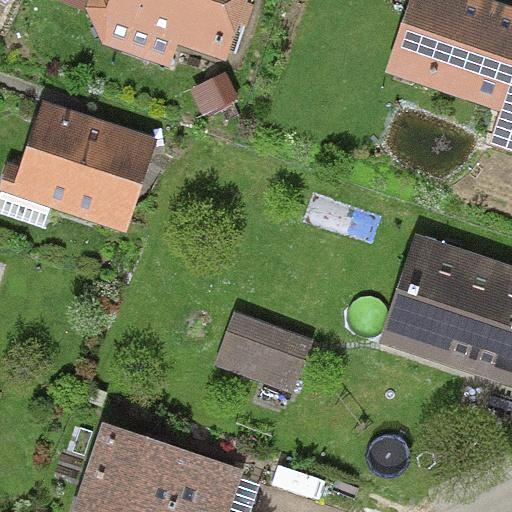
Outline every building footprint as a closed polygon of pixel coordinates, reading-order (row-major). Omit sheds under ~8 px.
[(219,54),(237,0),(91,0),(87,13),(100,42),(163,64),(172,38),(219,54)] [(511,24),(448,4),(423,79),(504,106),(491,144),(511,151),(511,24)] [(193,92),(204,115),(227,104),(216,81),(193,92)] [(118,226),(143,150),(43,117),(18,193),(118,226)] [(511,284),(418,253),(389,339),(511,380),(511,284)] [(214,366),(289,394),(305,351),(231,322),(214,366)] [(220,511),(232,477),(181,459),(179,464),(104,439),(79,511),(220,511)]
